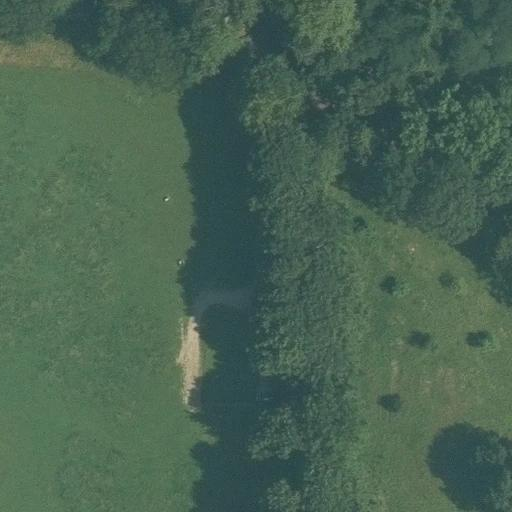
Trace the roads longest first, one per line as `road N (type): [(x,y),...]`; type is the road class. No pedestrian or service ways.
road 1 (residential): [(308,511),(300,149),(308,107),(329,82)]
road 2 (residential): [(511,208),(329,82)]
road 3 (unknown): [(451,0),(391,58),(334,26),(281,47)]
